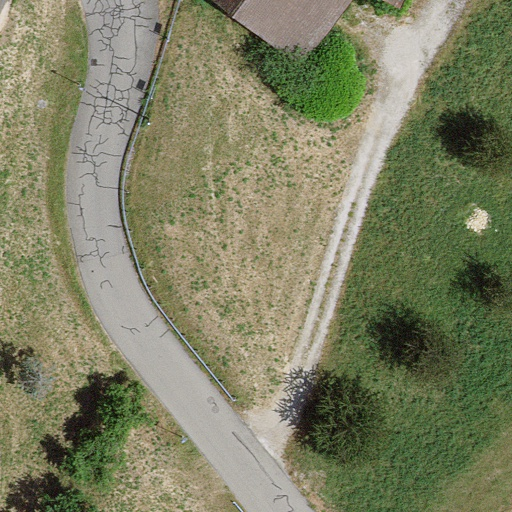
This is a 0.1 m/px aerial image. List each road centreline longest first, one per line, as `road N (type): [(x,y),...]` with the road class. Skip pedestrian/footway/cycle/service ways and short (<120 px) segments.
road 1 (motorway): [(511,71),(146,345),(0,441)]
road 2 (residential): [(279,511),(149,343),(105,263),(94,176),(120,62),(116,0)]
road 3 (motorway): [(270,511),(511,321)]
